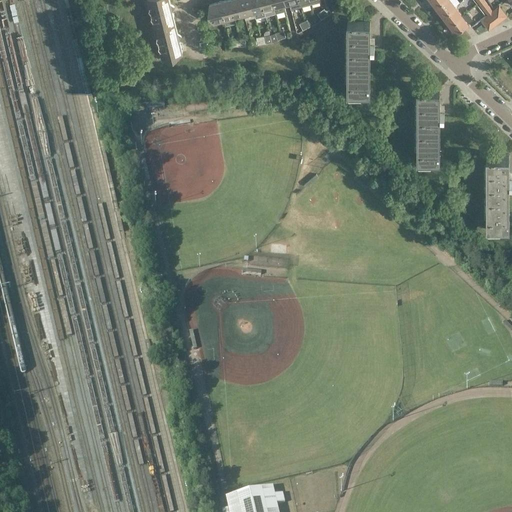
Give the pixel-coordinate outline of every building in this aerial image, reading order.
[(147,0),(150,7),(149,9),(149,10),(151,11),(152,16),(151,17),(151,19),(153,20),(157,37),(156,38),(157,40),(158,41),(159,45),(159,47),(159,48),(160,49),(162,58),(183,53),(180,41),(182,37),(178,35),(172,12),(174,8),(171,5),(169,0),(147,0)] [(229,0),(224,0),(220,1),(224,20),(226,26),(236,23),(234,17),(229,0)] [(229,0),(234,17),(244,15),(240,0),(229,0)] [(250,0),(240,0),(244,15),(246,21),(256,18),(250,0)] [(251,0),(254,12),(264,10),(261,0),(251,0)] [(261,0),(264,10),(266,16),(276,13),(272,0),(261,0)] [(286,11),(282,0),(272,0),(274,7),(276,13),(286,11)] [(299,0),(288,0),(291,9),(301,7),(299,0)] [(451,0),(443,0),(435,6),(443,16),(456,6),(451,0)] [(214,22),(224,20),(220,1),(209,4),(214,22)] [(484,9),(489,6),(485,1),(480,5),(484,9)] [(499,5),(494,9),(502,19),(507,15),(499,5)] [(463,16),(459,10),(456,6),(443,16),(450,26),(463,16)] [(489,6),(484,9),(487,14),(492,11),(492,10),(489,6)] [(478,9),(478,8),(476,7),(473,9),(481,19),(485,16),(486,15),(480,7),(478,9)] [(500,21),(492,11),(487,14),(495,24),(500,21)] [(455,32),(468,22),(471,19),(467,13),(463,16),(450,26),(455,32)] [(485,16),(481,19),(481,21),(488,29),(493,26),(485,16)] [(370,21),(347,21),(348,85),(348,93),(370,92),(371,84),(368,84),(367,49),(371,49),(371,48),(375,48),(375,44),(374,44),(371,38),(367,38),(367,24),(370,24),(370,21)] [(272,42),(282,38),(280,34),(280,31),(270,34),(272,41),(272,42)] [(237,46),(242,46),(241,41),(240,42),(239,39),(236,39),(230,40),(231,47),(237,46)] [(440,89),(417,89),(417,160),(440,160),(440,151),(437,151),(437,117),(440,117),(440,116),(445,116),(445,112),(444,112),(440,105),(437,105),(437,91),(440,91),(440,89)] [(509,156),(486,156),(486,227),(509,227),(509,219),(506,219),(506,184),(509,184),(509,183),(511,182),(511,177),(509,173),(506,173),(506,159),(509,159),(509,156)] [(145,160),(142,160),(146,181),(150,180),(145,160)] [(316,174),(304,184),(306,187),(319,177),(316,174)] [(357,175),(355,177),(364,186),(366,184),(357,175)] [(194,330),(189,331),(193,349),(198,348),(194,330)] [(273,488),(226,498),(229,511),(278,511),(277,505),(285,503),(283,494),(275,496),(273,488)]
